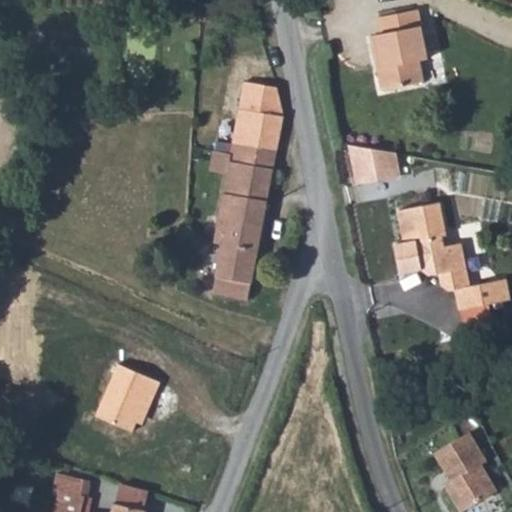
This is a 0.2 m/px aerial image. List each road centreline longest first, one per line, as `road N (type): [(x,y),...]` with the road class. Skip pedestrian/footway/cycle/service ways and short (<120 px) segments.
road 1 (unclassified): [(322,216),(219,511)]
road 2 (unclassified): [(398,511),(354,395),(322,216)]
road 3 (unclassified): [(322,216),(283,0)]
